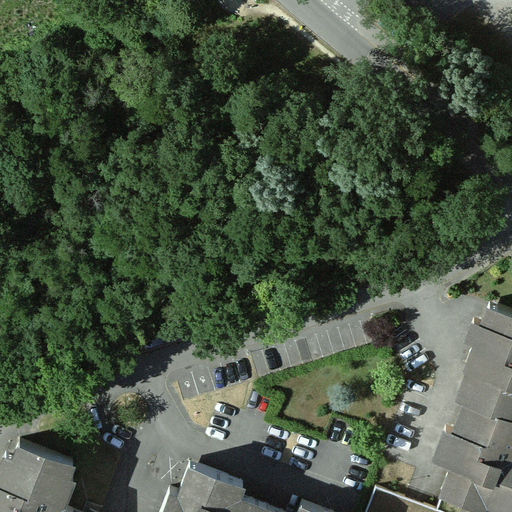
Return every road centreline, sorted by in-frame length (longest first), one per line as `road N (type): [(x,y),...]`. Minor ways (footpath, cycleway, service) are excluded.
road 1 (unclassified): [(511,185),(466,134),(303,0)]
road 2 (unknown): [(79,389),(93,462),(84,511)]
